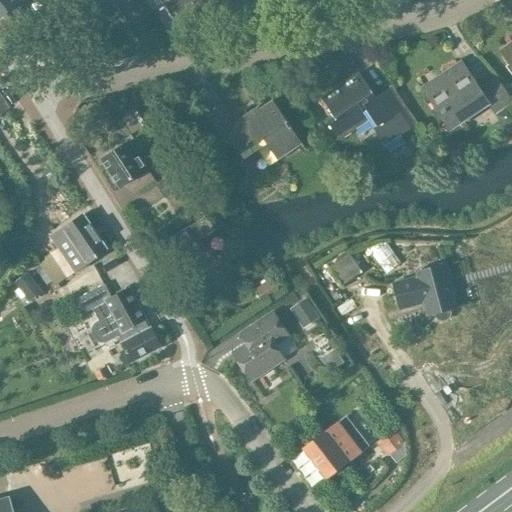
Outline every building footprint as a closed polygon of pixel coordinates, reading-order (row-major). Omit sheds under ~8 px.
[(3,0),(0,2),(0,25),(9,38),(34,20),(22,2),(18,5),(14,0),(3,0)] [(145,0),(153,11),(158,8),(157,8),(162,4),(163,5),(169,0),(145,0)] [(169,0),(163,5),(162,4),(157,8),(158,8),(159,10),(164,7),(176,25),(214,0),(169,0)] [(511,42),(500,51),(511,66),(511,42)] [(479,89),(462,62),(422,88),(449,130),(488,104),(494,112),(511,101),(496,78),(479,89)] [(359,74),(322,99),(334,117),(327,121),(339,140),(353,131),(360,141),(375,131),(384,144),(400,134),(417,124),(392,86),(368,102),(365,97),(371,93),(359,74)] [(0,114),(10,107),(0,93),(0,114)] [(287,122),(272,100),(253,112),(252,110),(222,130),(241,158),(265,142),(277,160),(301,143),(290,127),(291,126),(288,122),(287,122)] [(118,188),(147,169),(129,142),(100,161),(118,188)] [(165,198),(186,185),(178,171),(157,184),(165,198)] [(190,225),(162,242),(174,263),(178,260),(182,266),(192,260),(196,265),(214,254),(210,246),(205,249),(200,240),(224,225),(215,210),(196,221),(196,222),(190,225)] [(75,272),(107,249),(83,214),(51,237),(75,272)] [(342,286),(362,273),(348,253),(328,267),(342,286)] [(456,308),(444,265),(416,272),(417,277),(393,284),(399,309),(417,304),(417,302),(424,300),(428,315),(435,314),(436,317),(438,320),(442,321),(446,320),(449,317),(450,313),(449,310),(456,308)] [(27,273),(15,283),(30,302),(42,292),(27,273)] [(270,278),(255,288),(263,300),(278,290),(270,278)] [(111,297),(104,284),(74,301),(82,315),(92,309),(100,322),(98,323),(94,327),(93,331),(94,336),(97,340),(102,341),(107,340),(118,334),(122,343),(121,344),(131,362),(161,347),(151,328),(149,329),(144,320),(146,319),(129,288),(111,297)] [(318,320),(305,301),(291,310),(304,329),(318,320)] [(278,320),(274,313),(248,329),(255,339),(232,355),(249,381),(283,358),(274,344),(288,335),(287,334),(296,329),(287,315),(278,320)] [(103,369),(95,373),(98,381),(107,377),(103,369)] [(324,479),(360,453),(338,424),(302,450),(324,479)] [(394,430),(378,442),(388,456),(404,443),(394,430)] [(0,498),(0,511),(13,511),(9,495),(0,498)]
